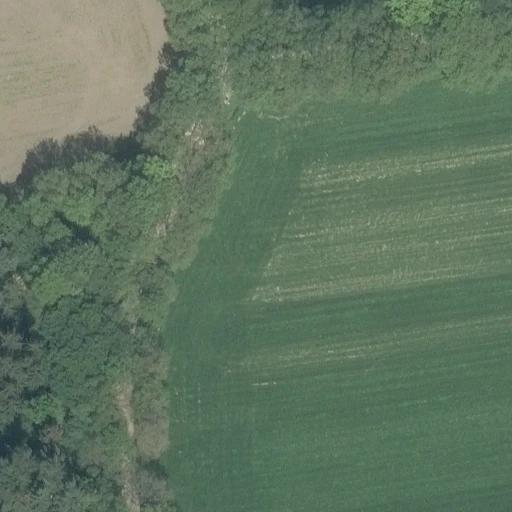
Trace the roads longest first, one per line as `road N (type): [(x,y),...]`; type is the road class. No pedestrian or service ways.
road 1 (track): [(128,511),(123,317),(223,93),(227,60)]
road 2 (track): [(511,30),(229,72)]
